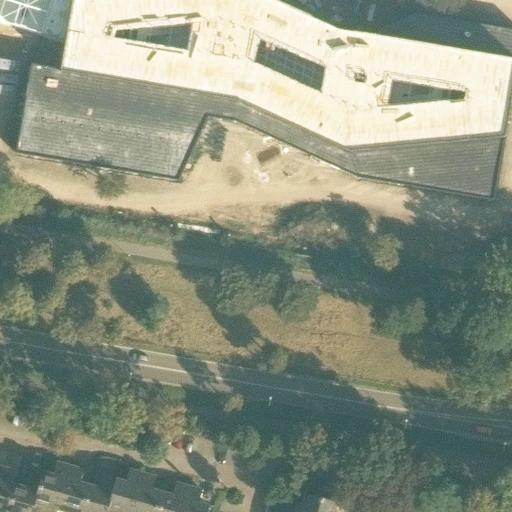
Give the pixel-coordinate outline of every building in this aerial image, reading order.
[(0,0),(0,24),(65,44),(61,69),(31,64),(16,154),(179,182),(208,119),(235,123),(358,180),(493,203),(511,89),(511,30),(416,14),(367,36),(338,31),(270,0),(0,0)] [(56,511),(69,466),(57,463),(53,476),(43,473),(41,479),(35,505),(33,511),(56,511)] [(56,511),(81,511),(89,485),(80,483),(83,471),(69,466),(56,511)] [(0,511),(6,511),(14,485),(5,482),(8,470),(0,467),(0,511)] [(108,511),(131,511),(143,474),(130,470),(126,483),(116,480),(108,511)] [(156,511),(162,493),(152,491),(156,478),(143,474),(131,511),(156,511)] [(41,479),(28,476),(25,488),(14,485),(6,511),(33,511),(35,505),(41,479)] [(107,511),(108,511),(116,480),(103,476),(99,488),(89,485),(81,511),(107,511)] [(181,511),(189,487),(176,484),(172,496),(162,493),(156,511),(181,511)] [(189,487),(181,511),(207,511),(209,507),(199,504),(202,491),(189,487)] [(334,511),(337,504),(305,495),(302,505),(297,504),(294,511),(334,511)]
